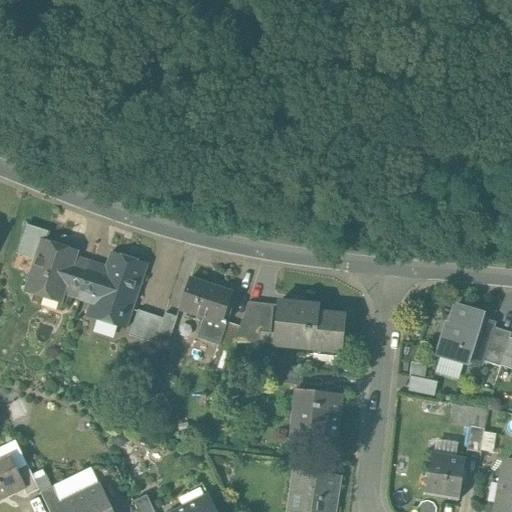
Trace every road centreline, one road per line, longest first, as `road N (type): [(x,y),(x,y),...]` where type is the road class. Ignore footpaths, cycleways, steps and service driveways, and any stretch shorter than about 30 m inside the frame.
road 1 (residential): [(393,268),(150,225),(0,167)]
road 2 (residential): [(380,511),(393,268)]
